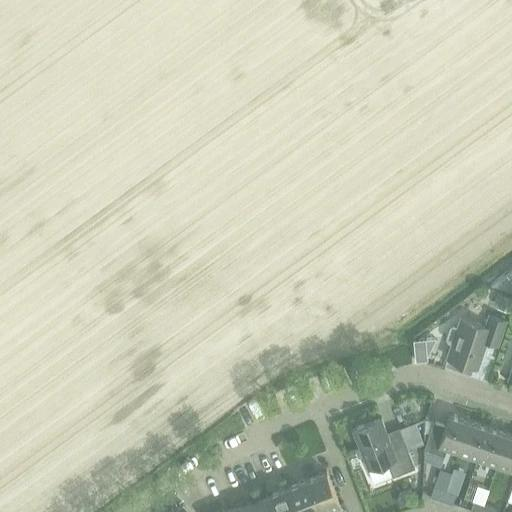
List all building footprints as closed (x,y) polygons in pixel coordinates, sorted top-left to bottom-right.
[(511,267),(491,284),(511,290),(511,267)] [(510,312),(511,305),(511,297),(500,294),(497,307),(510,312)] [(461,317),(457,327),(454,325),(451,327),(447,337),(449,341),(452,342),(447,357),(463,362),(477,367),(487,340),(498,344),(506,320),(489,314),(485,325),(461,317)] [(447,449),(451,451),(462,417),(449,413),(445,424),(434,420),(434,422),(425,448),(445,455),(447,449)] [(462,417),(451,451),(458,453),(475,459),(486,425),(462,417)] [(393,476),(415,468),(404,438),(391,443),(382,418),(353,429),(360,446),(368,468),(387,460),(393,476)] [(415,421),(400,427),(404,438),(419,432),(415,421)] [(486,425),(475,459),(497,466),(499,467),(510,433),(486,425)] [(511,434),(510,433),(499,467),(511,471),(511,434)] [(308,479),(320,511),(327,511),(341,507),(340,503),(327,472),(308,479)] [(449,478),(445,490),(456,494),(460,481),(449,478)] [(289,487),(298,511),(320,511),(308,479),(289,487)] [(276,511),(298,511),(289,487),(270,494),(276,511)] [(434,487),(431,495),(453,503),(456,494),(445,490),(434,487)] [(251,501),(255,511),(276,511),(270,494),(251,501)] [(474,500),(470,509),(480,511),(481,511),(485,504),(474,500)] [(232,509),(233,511),(255,511),(251,501),(232,509)] [(189,511),(183,503),(175,509),(177,511),(189,511)]
